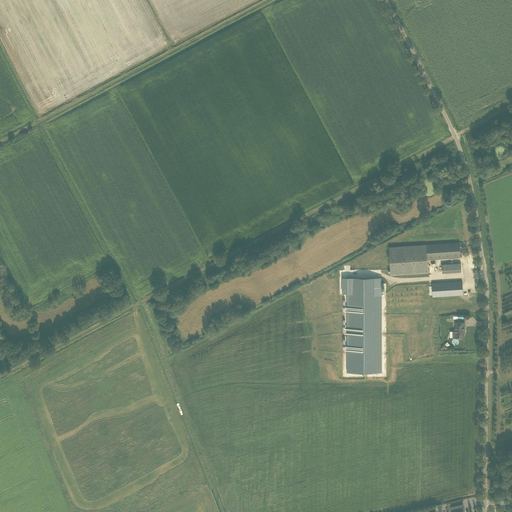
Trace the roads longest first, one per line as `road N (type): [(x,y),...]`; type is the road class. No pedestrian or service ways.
road 1 (track): [(511,106),(0,378)]
road 2 (unclassified): [(482,511),(486,343),(473,186),(386,0)]
road 3 (track): [(268,0),(0,142)]
road 4 (track): [(135,306),(36,122)]
